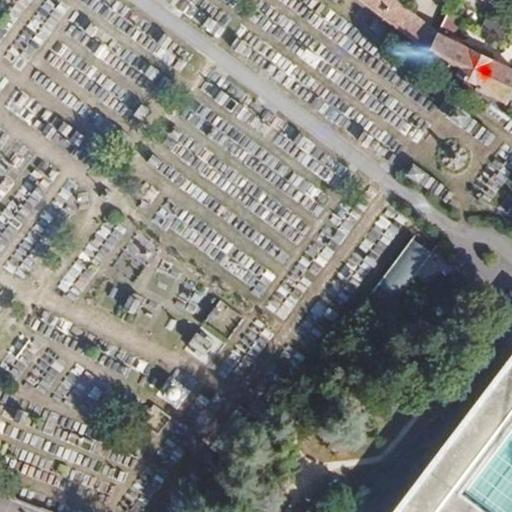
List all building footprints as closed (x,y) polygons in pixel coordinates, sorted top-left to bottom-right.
[(357,0),(379,17),(392,0),(357,0)] [(393,0),(392,0),(379,17),(427,53),(437,33),(393,0)] [(427,53),(457,68),(454,74),(476,84),(474,88),(476,90),(504,105),(511,87),(511,73),(437,33),(427,53)] [(411,236),(376,295),(398,308),(433,249),(411,236)] [(96,313),(117,278),(101,268),(80,304),(96,313)] [(186,346),(205,366),(224,349),(205,328),(186,346)] [(411,511),(511,381),(511,345),(392,511),(411,511)] [(511,511),(511,381),(411,511),(511,511)]
